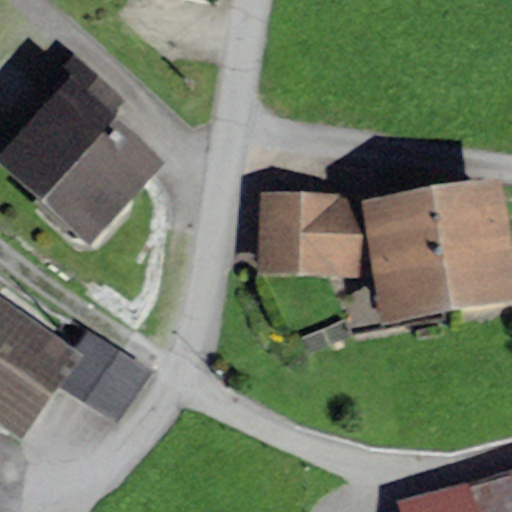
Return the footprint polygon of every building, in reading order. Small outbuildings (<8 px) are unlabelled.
[(129,0),(103,0),(117,13),(129,0)] [(57,89),(0,153),(0,164),(89,244),(166,159),(114,113),(124,101),(73,55),(49,82),(57,89)] [(511,189),(387,211),(407,328),(511,310),(511,189)] [(383,200),(273,199),(273,280),(383,280),(383,200)] [(78,350),(0,297),(0,423),(18,436),(55,383),(78,350)] [(151,374),(90,332),(78,350),(55,383),(116,425),(151,374)] [(511,511),(511,469),(396,501),(399,511),(511,511)]
